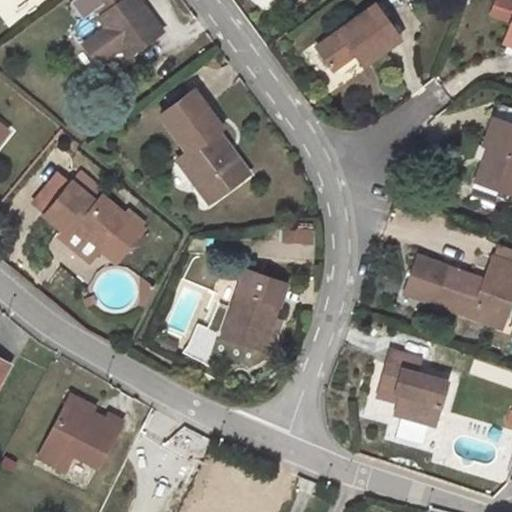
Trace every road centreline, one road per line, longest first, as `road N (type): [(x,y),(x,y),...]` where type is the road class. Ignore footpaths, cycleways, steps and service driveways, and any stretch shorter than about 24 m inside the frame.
road 1 (residential): [(205,0),(308,139),(333,220),(331,302),(281,446)]
road 2 (unclassified): [(281,446),(49,320),(0,278)]
road 3 (unclassified): [(505,511),(281,446)]
road 4 (unknown): [(323,179),(456,79),(481,65),(511,67)]
road 5 (unknown): [(203,404),(145,511)]
